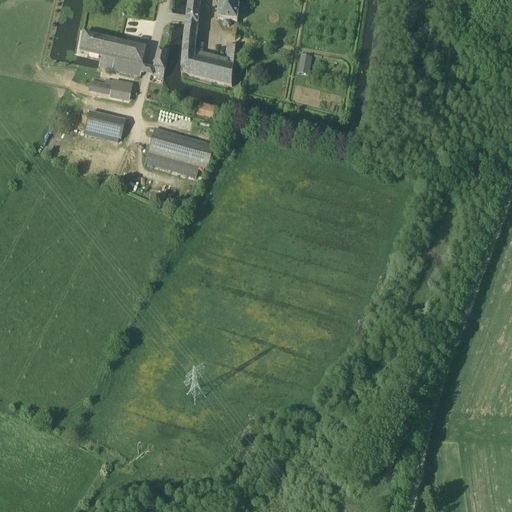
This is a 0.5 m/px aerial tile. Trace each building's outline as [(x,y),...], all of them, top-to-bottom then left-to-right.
[(188,0),(187,14),(187,15),(187,17),(199,18),(200,0),(188,0)] [(231,23),(237,23),(239,0),(219,0),(218,21),(224,22),(231,23)] [(199,20),(199,18),(187,17),(187,19),(186,24),(181,75),(232,88),(236,47),(229,47),(228,47),(226,66),(194,57),(196,39),(197,39),(198,26),(199,20)] [(142,76),(144,67),(148,48),(120,42),(84,33),(80,53),(115,61),(112,71),(141,78),(142,76)] [(164,72),(168,53),(158,51),(154,70),(164,72)] [(301,56),(299,68),(310,70),(312,58),(301,56)] [(162,81),(164,72),(154,70),(150,69),(144,67),(142,76),(148,77),(162,81)] [(110,100),(128,103),(131,86),(113,82),(113,87),(89,83),(87,94),(110,98),(110,100)] [(200,103),(196,116),(212,120),(216,108),(200,103)] [(85,132),(111,138),(120,140),(124,123),(89,114),(85,132)] [(215,147),(174,136),(155,130),(145,166),(195,180),(198,168),(208,171),(215,147)]
